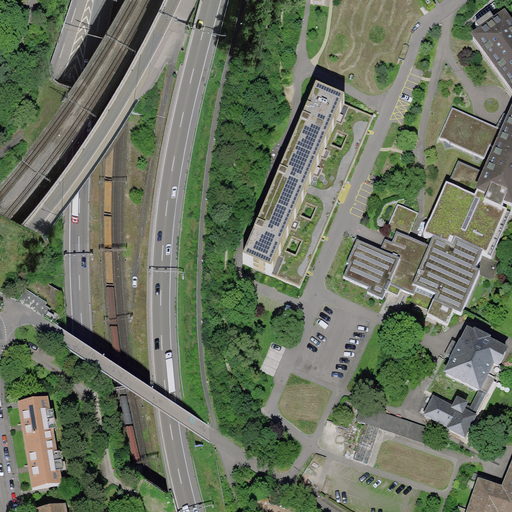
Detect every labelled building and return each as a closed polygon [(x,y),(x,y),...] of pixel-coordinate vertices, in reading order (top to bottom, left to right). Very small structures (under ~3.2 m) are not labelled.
[(429,0),(421,0),(428,11),(434,6),(429,0)] [(511,28),(504,18),(495,25),(490,18),(475,28),(480,35),(473,41),(511,94),(511,28)] [(341,215),(374,135),(310,111),(246,271),(308,294),(341,215)] [(511,185),(511,115),(510,120),(486,175),(511,185)] [(511,185),(486,175),(458,163),(448,187),(446,186),(424,237),(429,240),(432,234),(482,255),(491,259),(510,215),(509,215),(511,211),(511,208),(511,185)] [(475,272),(482,255),(432,234),(429,240),(426,247),(396,234),(391,245),(394,246),(392,251),(389,256),(357,242),(347,265),(349,266),(343,278),(369,290),(367,294),(382,300),(386,293),(387,293),(387,292),(390,293),(398,297),(401,290),(413,296),(411,301),(430,310),(427,317),(447,326),(453,312),(461,316),(480,274),(475,272)] [(454,410),(434,399),(425,416),(450,429),(449,430),(464,438),(474,418),(486,394),(487,395),(493,382),(486,378),(493,365),(497,367),(505,352),(487,343),(488,341),(480,337),(475,335),(474,336),(468,333),(461,346),(461,345),(457,353),(452,362),(453,362),(446,375),(479,392),(470,409),(458,402),(454,410)] [(33,490),(60,486),(46,402),(19,406),(21,417),(28,459),(33,490)] [(365,423),(353,460),(367,465),(379,428),(380,428),(381,424),(425,439),(428,430),(384,415),(385,413),(362,405),(357,420),(365,423)] [(511,511),(511,468),(503,491),(511,493),(511,511)] [(490,490),(491,487),(479,483),(470,510),(475,511),(511,511),(511,493),(503,491),(501,494),(495,492),(490,490)]
